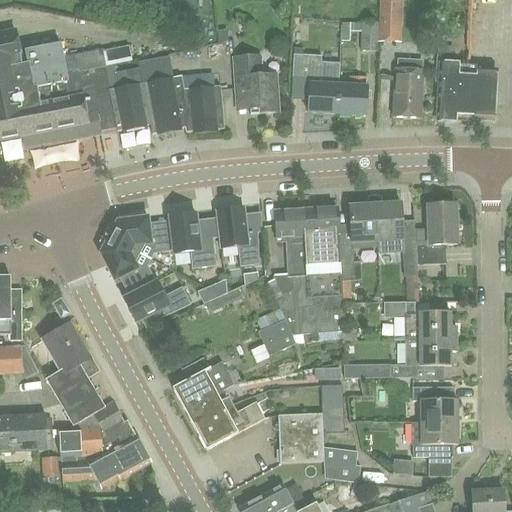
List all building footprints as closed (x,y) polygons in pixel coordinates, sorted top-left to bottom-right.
[(379,0),(377,43),(402,43),(402,0),(379,0)] [(479,0),(462,0),(462,65),(479,65),(479,0)] [(376,24),(360,24),(340,24),(340,42),(349,43),(349,32),(360,33),(360,52),(376,52),(376,24)] [(99,132),(115,129),(109,91),(120,89),(116,66),(65,76),(59,47),(25,53),(27,66),(20,67),(19,62),(20,61),(14,32),(0,34),(0,142),(21,138),(24,150),(100,136),(99,132)] [(84,44),(66,46),(68,58),(86,55),(84,44)] [(474,101),(459,100),(461,70),(454,70),(455,55),(436,54),(435,78),(439,78),(437,116),(474,119),(474,101)] [(309,82),(309,86),(307,113),(336,115),(337,87),(338,65),(320,64),(320,57),(292,56),(291,81),(309,82)] [(259,59),(232,60),(236,113),(248,112),(249,117),(277,115),(274,77),(260,78),(259,59)] [(420,119),(422,72),(422,62),(397,61),(396,71),(394,71),(392,117),(420,119)] [(494,72),(461,70),(459,100),(474,101),(474,119),(491,120),(494,72)] [(181,78),(120,89),(109,91),(115,129),(116,132),(150,127),(151,135),(185,129),(185,134),(223,131),(219,88),(183,91),(181,78)] [(349,87),(337,87),(336,115),(365,116),(366,89),(364,88),(365,79),(350,78),(349,87)] [(400,205),(374,206),(376,242),(388,241),(389,250),(401,249),(403,277),(415,276),(415,265),(414,247),(402,247),(400,205)] [(413,230),(414,247),(415,265),(444,264),(444,246),(455,245),(454,205),(426,207),(427,230),(413,230)] [(246,231),(243,206),(216,209),(221,246),(237,244),(240,265),(259,262),(258,230),(246,231)] [(376,242),(374,206),(348,207),(350,243),(376,242)] [(335,208),(311,210),(314,253),(301,254),(303,277),(339,275),(338,251),(335,208)] [(340,280),(339,275),(303,277),(301,254),(314,253),(311,210),(274,212),(275,243),(299,242),(301,254),(290,255),(291,264),(286,264),(287,276),(273,277),(274,280),(267,284),(279,311),(283,321),(290,337),(302,336),(316,334),(317,343),(337,342),(337,332),(343,332),(341,305),(340,280)] [(199,238),(195,212),(169,216),(172,244),(173,252),(189,250),(192,267),(216,264),(213,236),(199,238)] [(152,247),(149,218),(118,222),(115,229),(117,230),(113,240),(143,256),(147,248),(152,247)] [(139,264),(143,256),(113,240),(108,249),(105,248),(101,255),(115,282),(141,269),(139,264)] [(173,252),(172,244),(162,246),(163,255),(174,254),(173,252)] [(351,250),(338,251),(339,275),(340,280),(353,279),(351,250)] [(159,282),(154,273),(145,277),(150,287),(157,283),(159,282)] [(21,290),(9,290),(9,279),(0,278),(0,336),(9,337),(10,343),(21,343),(21,290)] [(227,294),(225,280),(205,289),(220,297),(227,294)] [(191,306),(183,288),(164,298),(157,283),(150,287),(124,299),(136,324),(159,312),(162,319),(191,306)] [(203,304),(220,297),(205,289),(197,292),(203,304)] [(243,300),(241,297),(238,290),(204,304),(208,315),(243,300)] [(60,321),(70,314),(60,299),(50,305),(60,321)] [(448,313),(443,313),(443,306),(427,307),(427,313),(418,313),(418,315),(414,315),(414,303),(384,304),(384,319),(404,319),(404,341),(455,340),(455,328),(449,328),(448,313)] [(302,341),(302,336),(290,337),(283,321),(279,311),(255,321),(260,332),(257,333),(268,357),(294,346),(298,363),(302,362),(300,351),(298,344),(302,344),(302,343),(302,341)] [(76,424),(79,429),(99,428),(100,437),(123,424),(112,403),(103,408),(86,380),(97,374),(89,362),(90,360),(68,325),(40,342),(57,370),(44,378),(73,426),(76,424)] [(455,353),(455,340),(404,341),(404,365),(389,365),(388,377),(414,377),(414,366),(450,366),(450,353),(455,353)] [(0,375),(21,374),(19,348),(0,349),(0,375)] [(221,393),(233,387),(231,384),(238,380),(234,372),(227,376),(221,363),(208,370),(171,390),(183,413),(221,392),(221,393)] [(349,400),(348,386),(334,387),(335,401),(349,400)] [(418,401),(419,422),(456,422),(456,399),(451,399),(451,387),(411,388),(411,401),(418,401)] [(220,413),(232,406),(227,398),(225,399),(221,393),(221,392),(183,413),(195,434),(223,418),(220,413)] [(205,453),(264,419),(255,403),(236,414),(232,406),(220,413),(223,418),(195,434),(205,453)] [(0,454),(47,451),(44,415),(0,417),(0,454)] [(321,416),(277,418),(279,465),(323,463),(322,449),(321,416)] [(96,480),(100,489),(119,480),(120,481),(150,465),(127,422),(123,424),(100,437),(99,428),(79,429),(59,430),(60,458),(61,478),(61,482),(76,481),(96,480)] [(457,445),(456,422),(419,422),(419,444),(411,444),(412,458),(427,458),(427,477),(450,477),(450,458),(452,458),(452,446),(457,445)] [(357,453),(322,449),(323,463),(356,467),(357,453)] [(61,478),(60,458),(40,460),(42,479),(61,478)] [(356,467),(323,463),(324,481),(358,484),(360,468),(356,467)] [(238,511),(277,511),(292,504),(302,499),(295,485),(284,490),(282,487),(270,493),(269,493),(237,509),(238,511)] [(503,511),(503,491),(471,492),(471,511),(503,511)] [(407,511),(430,504),(426,492),(367,511),(407,511)]
